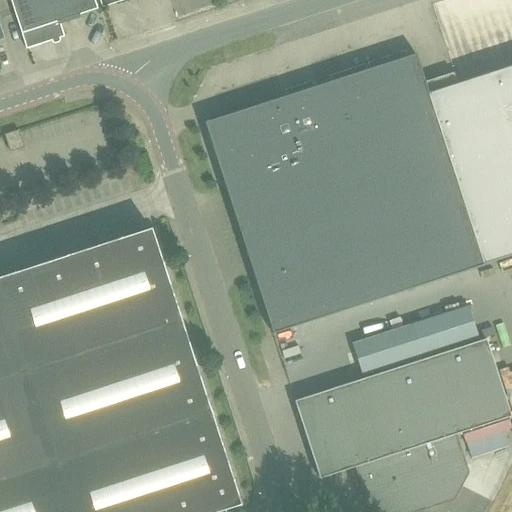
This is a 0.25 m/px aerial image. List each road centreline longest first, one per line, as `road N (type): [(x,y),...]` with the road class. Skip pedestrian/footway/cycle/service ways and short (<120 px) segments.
road 1 (unclassified): [(122,83),(150,110),(265,449),(270,511)]
road 2 (unclassified): [(321,0),(156,53),(122,83)]
road 3 (unclassified): [(0,104),(93,76),(122,83)]
